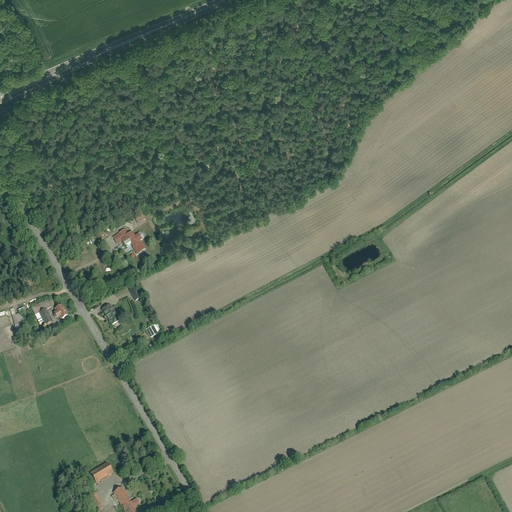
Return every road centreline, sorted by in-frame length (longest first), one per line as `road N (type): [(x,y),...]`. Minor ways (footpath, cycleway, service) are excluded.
road 1 (unclassified): [(0,173),(201,511)]
road 2 (primary): [(0,98),(226,0)]
